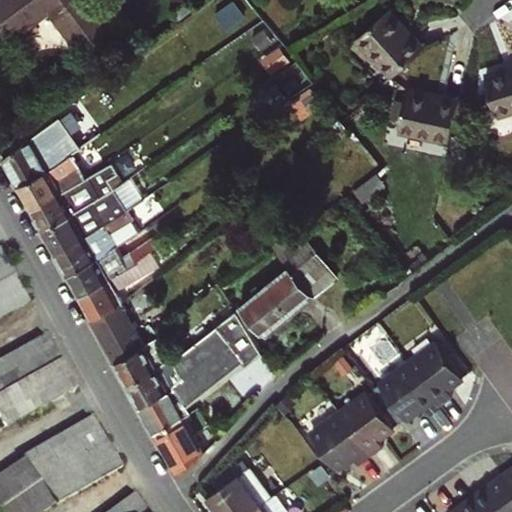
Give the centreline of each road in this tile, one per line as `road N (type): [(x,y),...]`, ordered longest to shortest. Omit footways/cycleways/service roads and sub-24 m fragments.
road 1 (residential): [(170,498),(311,356),(511,212)]
road 2 (residential): [(0,198),(170,498)]
road 3 (residential): [(372,511),(511,412)]
